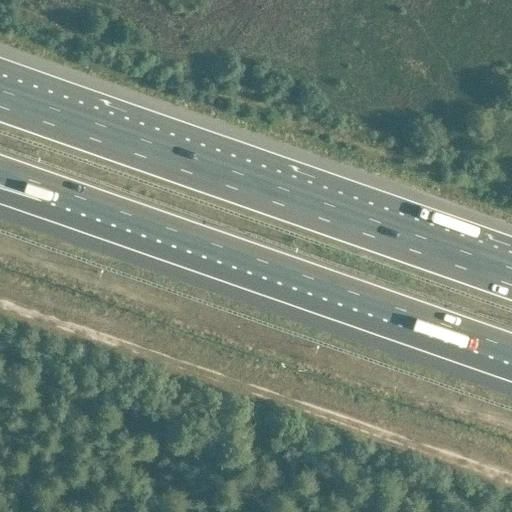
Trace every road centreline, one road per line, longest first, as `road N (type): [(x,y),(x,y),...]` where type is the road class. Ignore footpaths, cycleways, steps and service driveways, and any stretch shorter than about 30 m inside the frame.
road 1 (motorway): [(0,169),(511,347)]
road 2 (motorway): [(511,275),(0,97)]
road 3 (track): [(511,481),(0,305)]
